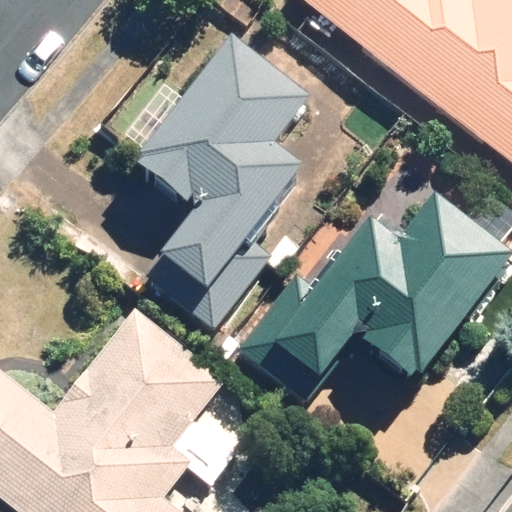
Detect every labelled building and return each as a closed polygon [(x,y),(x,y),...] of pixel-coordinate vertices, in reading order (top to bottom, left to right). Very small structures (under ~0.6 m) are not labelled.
[(511,0),(288,0),(276,18),(511,185),(511,0)] [(291,125),(208,62),(111,189),(161,227),(165,220),(178,230),(133,288),(204,342),(264,264),(251,254),(297,194),(260,165),(291,125)] [(357,151),(315,117),(278,162),(320,196),(357,151)] [(395,410),(497,281),(417,218),(377,268),(342,240),(295,299),(284,290),(224,366),(291,419),(335,363),(395,410)] [(0,389),(0,511),(164,511),(189,480),(161,458),(203,404),(118,339),(50,428),(0,389)]
